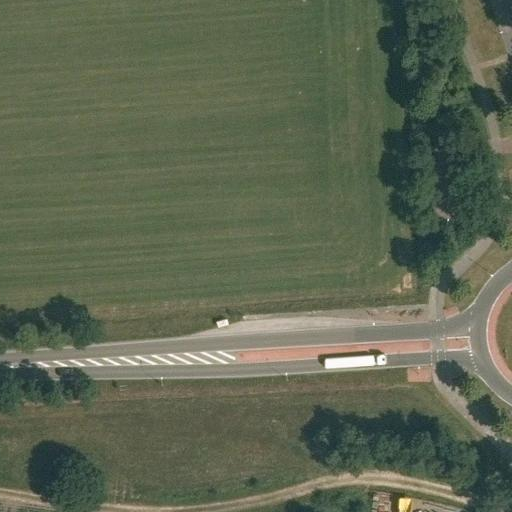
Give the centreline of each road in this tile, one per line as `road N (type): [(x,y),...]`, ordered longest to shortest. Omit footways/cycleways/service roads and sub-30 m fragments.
road 1 (primary): [(71,365),(239,373),(463,360),(484,371)]
road 2 (primary): [(480,313),(438,329),(71,365)]
road 3 (track): [(201,511),(359,480),(446,493),(498,511)]
